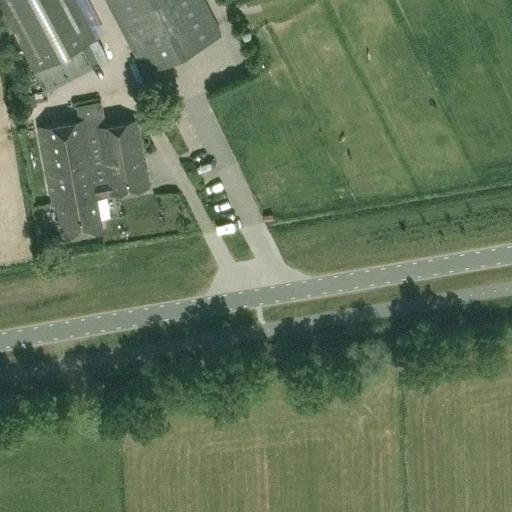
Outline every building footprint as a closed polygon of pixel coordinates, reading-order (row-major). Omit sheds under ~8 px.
[(0,0),(35,67),(96,38),(76,0),(0,0)] [(203,0),(107,0),(146,72),(220,32),(203,0)] [(47,86),(63,78),(57,65),(41,73),(47,86)] [(34,93),(25,95),(26,105),(35,104),(34,93)] [(159,99),(151,103),(156,113),(165,109),(159,99)] [(79,117),(37,125),(38,128),(51,205),(55,204),(61,236),(99,229),(102,228),(96,195),(150,186),(138,117),(106,122),(107,126),(88,130),(87,120),(79,121),(79,117)] [(155,213),(129,223),(134,236),(160,225),(155,213)]
